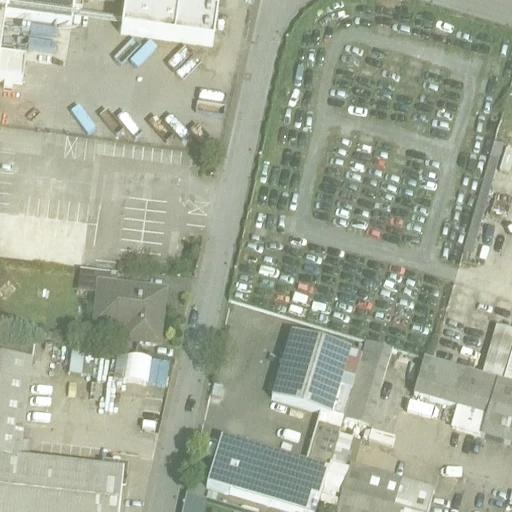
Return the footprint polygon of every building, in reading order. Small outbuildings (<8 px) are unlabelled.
[(7,0),(5,14),(4,17),(6,17),(71,26),(74,0),(113,0),(114,0),(7,0)] [(124,1),(120,36),(212,48),(217,13),(124,1)] [(117,277),(84,273),(83,285),(116,289),(117,277)] [(116,289),(83,285),(82,292),(99,294),(96,324),(138,330),(137,344),(158,346),(164,295),(116,289)] [(351,352),(292,334),(272,401),(320,415),(331,418),(340,389),(351,352)] [(394,351),(367,343),(344,421),(371,429),(394,351)] [(32,362),(0,358),(0,460),(19,462),(32,362)] [(498,382),(425,360),(414,396),(487,418),(498,382)] [(120,361),(120,386),(166,387),(167,362),(120,361)] [(511,385),(498,382),(487,418),(481,437),(511,445),(511,385)] [(352,392),(340,389),(331,418),(320,415),(317,425),(340,432),(344,421),(352,392)] [(340,432),(317,425),(306,465),(328,472),(329,472),(339,438),(340,432)] [(339,438),(329,472),(328,472),(318,507),(335,511),(337,511),(351,468),(352,469),(359,444),(339,438)] [(306,465),(221,440),(206,490),(282,511),(316,511),(318,507),(328,472),(306,465)] [(19,462),(0,460),(0,511),(119,511),(124,474),(19,462)] [(352,469),(351,468),(337,511),(429,511),(435,492),(352,469)] [(180,497),(178,511),(199,511),(201,499),(180,497)]
